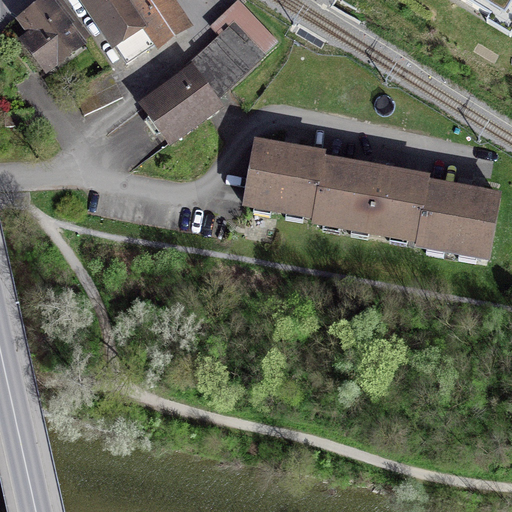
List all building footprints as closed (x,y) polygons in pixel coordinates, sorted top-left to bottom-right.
[(33,37),(25,44),(47,72),(90,38),(59,0),(54,0),(24,25),(33,37)] [(82,0),(127,66),(184,28),(165,0),(82,0)] [(511,0),(460,0),(492,19),(498,9),(511,17),(511,0)] [(143,106),(168,142),(217,107),(278,44),(241,6),(214,33),(224,42),(192,72),(143,106)] [(110,73),(72,91),(84,117),(123,98),(110,73)] [(33,112),(4,114),(5,128),(33,126),(33,112)] [(327,154),(255,143),(245,205),(317,216),(326,162),(327,154)] [(317,216),(316,225),(422,242),(431,184),(432,180),(326,162),(317,216)] [(421,248),(488,259),(498,194),(431,184),(422,242),(421,248)]
